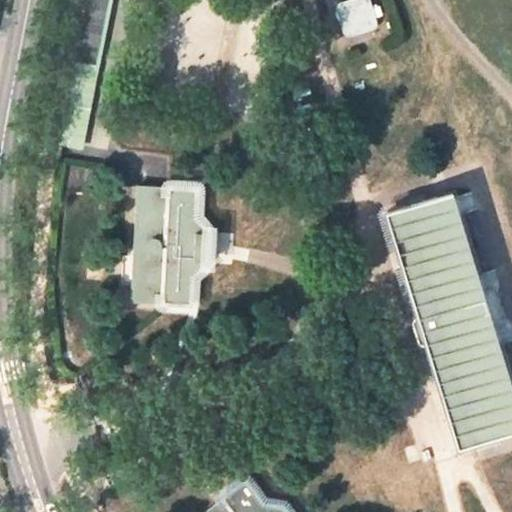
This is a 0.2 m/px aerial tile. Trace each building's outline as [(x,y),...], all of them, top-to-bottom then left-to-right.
[(90,113),(111,0),(89,0),(67,109),(90,113)] [(372,27),(365,1),(342,6),(350,33),(372,27)] [(90,113),(67,109),(61,139),(84,143),(90,113)] [(194,183),(133,185),(127,299),(185,302),(188,276),(201,266),(203,227),(192,218),(194,183)] [(511,436),(511,365),(497,324),(461,198),(384,214),(460,454),(511,436)] [(218,500),(204,511),(293,511),(283,499),(263,498),(245,477),(220,496),(218,500)]
